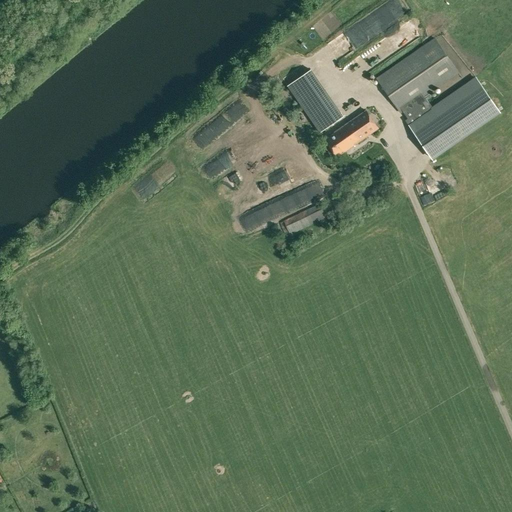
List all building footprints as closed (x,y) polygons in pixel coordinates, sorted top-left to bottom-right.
[(434,38),(376,78),(400,113),(402,112),(423,97),(458,73),(434,38)] [(257,56),(250,47),(238,58),(245,66),(257,56)] [(423,97),(402,112),(408,119),(405,120),(431,158),(499,111),(476,78),(432,109),(423,97)] [(320,132),(343,116),(330,98),(322,103),(328,112),(321,117),(315,108),(307,113),(320,132)] [(345,151),(378,128),(366,110),(334,132),(334,133),(325,140),(336,156),(344,150),(345,151)] [(421,185),(425,193),(431,190),(427,182),(421,185)] [(433,192),(423,194),(425,204),(435,201),(433,192)] [(282,212),(291,204),(286,199),(277,207),(282,212)] [(283,221),(284,222),(290,234),(328,215),(321,202),(283,221)]
